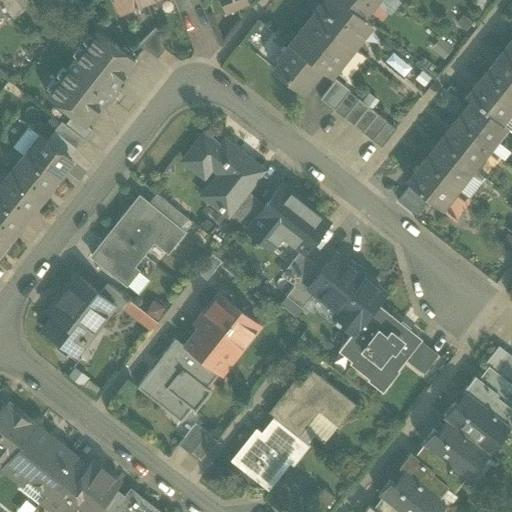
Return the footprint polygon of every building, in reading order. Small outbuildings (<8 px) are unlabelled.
[(1,0),(0,1),(0,2),(5,9),(17,0),(1,0)] [(145,2),(144,0),(114,0),(119,12),(145,2)] [(173,0),(177,11),(190,6),(187,0),(173,0)] [(232,0),(219,0),(225,14),(237,9),(232,0)] [(246,0),(232,0),(237,9),(248,5),(246,0)] [(363,17),(340,0),(324,0),(312,15),(352,47),(370,23),(363,17)] [(340,0),(363,17),(376,0),(340,0)] [(352,47),(312,15),(289,44),(320,69),(329,76),(352,47)] [(155,27),(137,44),(157,58),(164,49),(155,27)] [(96,30),(46,94),(72,115),(84,124),(105,97),(108,99),(116,89),(113,87),(134,59),(96,30)] [(511,39),(498,56),(511,67),(511,39)] [(320,69),(289,44),(279,56),(280,61),(273,69),(273,73),(281,79),(285,78),(302,92),(320,69)] [(511,67),(498,56),(482,77),(511,100),(511,67)] [(511,105),(511,100),(482,77),(466,97),(470,101),(499,123),(511,105)] [(334,80),(319,99),(333,110),(348,91),(334,80)] [(348,91),(333,110),(343,117),(358,99),(348,91)] [(358,99),(343,117),(352,125),(367,106),(358,99)] [(499,123),(470,101),(454,121),(486,146),(502,126),(499,123)] [(367,106),(352,125),(362,132),(376,113),(367,106)] [(376,113),(362,132),(371,140),(385,121),(386,121),(376,113)] [(84,124),(72,115),(65,124),(83,138),(83,139),(92,130),(84,124)] [(65,124),(61,121),(53,131),(75,148),(83,139),(83,138),(65,124)] [(385,121),(371,140),(380,147),(395,129),(385,121)] [(486,146),(454,121),(438,141),(470,167),(486,146)] [(75,148),(53,131),(45,140),(67,158),(75,148)] [(262,170),(224,140),(219,147),(203,134),(183,160),(203,176),(210,166),(226,178),(209,200),(227,215),(228,213),(245,191),(262,170)] [(45,140),(39,135),(23,155),(55,180),(71,160),(67,158),(45,140)] [(470,167),(438,141),(422,162),(454,187),(470,167)] [(55,180),(23,155),(16,164),(12,161),(7,167),(1,161),(0,162),(0,169),(7,175),(39,200),(55,180)] [(454,187),(422,162),(406,182),(410,184),(428,199),(438,207),(454,187)] [(39,200),(7,175),(0,184),(0,201),(23,220),(27,216),(28,216),(32,210),(39,200)] [(428,199),(410,184),(397,201),(416,214),(428,199)] [(328,222),(282,186),(247,229),(261,240),(272,227),(304,252),(328,222)] [(245,191),(228,213),(238,220),(255,198),(245,191)] [(159,212),(139,197),(92,257),(126,284),(136,271),(132,267),(153,240),(167,251),(183,232),(180,229),(159,212)] [(23,220),(0,201),(0,234),(8,240),(11,236),(12,236),(17,230),(16,229),(23,220)] [(187,219),(167,203),(159,212),(180,229),(187,219)] [(211,253),(196,272),(206,279),(221,260),(211,253)] [(310,263),(300,256),(285,275),(294,283),(310,263)] [(373,284),(341,258),(334,267),(327,262),(320,271),(307,287),(313,292),(325,301),(327,298),(341,309),(333,319),(337,322),(338,321),(352,332),(374,305),(383,293),(372,284),(373,284)] [(310,263),(294,283),(310,295),(313,292),(307,287),(320,271),(310,263)] [(100,292),(77,275),(54,303),(60,308),(44,329),(71,350),(81,337),(85,340),(113,304),(114,303),(100,292)] [(128,300),(107,283),(100,292),(114,303),(113,304),(120,310),(128,300)] [(258,325),(218,293),(204,311),(209,315),(184,346),(217,372),(219,374),(220,373),(215,369),(233,347),(237,351),(258,325)] [(419,339),(374,305),(352,332),(339,349),(354,360),(352,362),(373,379),(380,370),(388,377),(404,358),(419,339)] [(184,345),(174,338),(137,385),(181,419),(190,407),(194,410),(211,389),(207,386),(217,372),(184,346),(184,345)] [(437,354),(419,339),(404,358),(422,373),(437,354)] [(498,346),(484,363),(491,369),(493,371),(507,353),(498,346)] [(511,356),(507,353),(493,371),(503,378),(511,366),(511,356)] [(511,366),(503,378),(511,385),(511,366)] [(493,371),(491,369),(481,381),(474,376),(463,390),(470,395),(502,420),(510,410),(511,412),(511,385),(503,378),(493,371)] [(312,372),(294,395),(287,389),(269,413),(274,417),(296,434),(316,410),(336,425),(353,404),(312,372)] [(502,420),(470,395),(460,408),(454,403),(442,417),(449,422),(449,421),(481,446),(489,436),(493,440),(506,425),(509,427),(510,426),(502,420)] [(35,425),(8,403),(0,412),(0,459),(5,463),(35,425)] [(274,417),(259,437),(253,432),(233,458),(267,487),(288,459),(292,462),(307,443),(296,434),(274,417)] [(481,446),(449,421),(449,422),(439,434),(433,429),(422,443),(426,446),(460,473),(468,463),(473,466),(485,451),(488,454),(489,452),(481,446)] [(195,423),(179,443),(190,452),(206,432),(195,423)] [(50,444),(34,431),(37,427),(35,425),(5,463),(2,467),(22,483),(19,487),(39,503),(40,502),(76,456),(54,439),(50,444)] [(206,432),(190,452),(201,461),(217,440),(206,432)] [(460,473),(426,446),(416,459),(410,454),(399,468),(405,472),(437,497),(445,503),(445,504),(448,506),(457,496),(450,490),(462,475),(467,480),(468,479),(460,473)] [(91,460),(87,465),(76,456),(40,502),(52,511),(59,511),(70,498),(87,511),(96,511),(114,489),(120,482),(91,460)] [(437,497),(405,472),(395,485),(389,480),(378,494),(384,499),(401,511),(432,511),(441,501),(445,504),(445,503),(437,497)] [(324,488),(308,508),(312,511),(320,511),(333,495),(324,488)] [(159,511),(137,494),(131,502),(114,489),(96,511),(159,511)] [(401,511),(384,499),(374,511),(368,506),(363,511),(401,511)]
